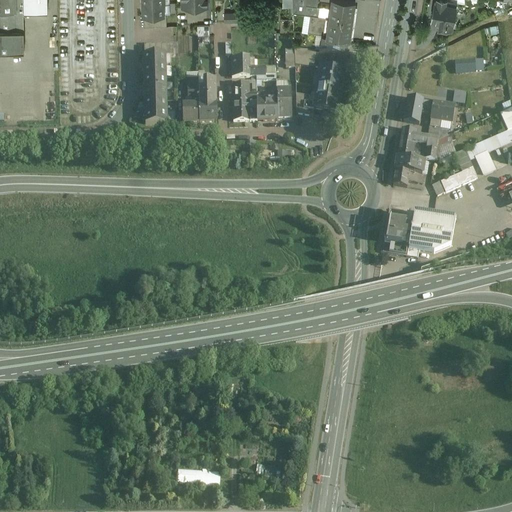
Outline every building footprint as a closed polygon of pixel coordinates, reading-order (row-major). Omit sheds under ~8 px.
[(0,0),(0,31),(24,31),(23,12),(22,0),(0,0)] [(22,0),(23,12),(48,11),(47,0),(22,0)] [(316,0),(292,0),(293,12),(305,14),(306,5),(316,7),(316,0)] [(450,1),(446,0),(436,0),(436,2),(434,1),(431,18),(440,20),(439,26),(451,28),(456,2),(450,1)] [(503,1),(494,0),(495,10),(503,6),(503,1)] [(353,6),(332,3),(331,11),(328,11),(328,16),(325,16),(322,34),(349,38),(353,6)] [(163,4),(142,4),(142,16),(143,16),(149,16),(154,16),(160,15),(164,15),(163,4)] [(239,13),(225,14),(225,22),(239,22),(239,13)] [(325,16),(310,14),(307,32),(321,34),(322,34),(325,16)] [(197,25),(197,38),(203,37),(203,43),(210,43),(210,25),(197,25)] [(24,31),(0,31),(0,52),(24,52),(24,31)] [(322,34),(321,34),(318,54),(345,59),(349,38),(322,34)] [(315,52),(294,49),(294,58),(314,60),(315,52)] [(144,56),(143,56),(143,68),(165,67),(165,55),(161,55),(155,56),(150,56),(144,56)] [(294,56),(285,57),(285,69),(295,69),(295,67),(294,58),(294,56)] [(314,60),(294,58),(295,67),(313,69),(314,60)] [(247,60),(232,60),(232,78),(248,78),(248,77),(264,76),(264,68),(247,68),(247,60)] [(475,61),(455,62),(455,74),(475,73),(475,61)] [(165,67),(143,68),(144,79),(165,78),(165,67)] [(275,67),(270,67),(270,76),(264,76),(264,81),(276,81),(275,67)] [(344,72),(320,69),(317,88),(341,91),(344,72)] [(165,78),(144,79),(144,90),(166,90),(165,78)] [(215,82),(204,82),(204,90),(198,90),(199,107),(215,106),(215,82)] [(192,100),(192,106),(182,106),(183,123),(199,123),(198,90),(198,84),(187,85),(188,100),(192,100)] [(248,86),(232,86),(233,104),(248,104),(248,96),(248,86)] [(341,91),(317,88),(314,105),(313,111),(314,111),(337,114),(341,91)] [(166,90),(144,90),(144,102),(166,101),(166,90)] [(465,104),(467,92),(455,90),(453,102),(465,104)] [(291,92),(276,92),(276,94),(276,122),(292,122),(291,92)] [(262,103),(256,103),(256,121),(276,122),(276,94),(262,94),(262,103)] [(424,102),(408,99),(404,123),(420,125),(422,113),(424,102)] [(166,101),(144,102),(145,113),(166,112),(166,101)] [(314,105),(296,102),(296,115),(313,118),(314,111),(313,111),(314,105)] [(454,107),(424,102),(422,113),(432,115),(431,125),(438,126),(438,123),(439,123),(439,121),(442,121),(441,128),(447,129),(449,122),(451,123),(454,107)] [(248,104),(233,104),(233,122),(249,122),(248,107),(252,106),(252,103),(248,104)] [(215,106),(199,107),(199,123),(215,123),(215,106)] [(508,133),(465,151),(466,153),(468,158),(470,162),(511,144),(511,109),(500,115),(508,133)] [(166,112),(145,113),(145,125),(166,124),(166,112)] [(416,133),(402,131),(400,145),(414,147),(414,143),(415,137),(416,133)] [(447,133),(439,134),(438,140),(438,141),(447,137),(447,133)] [(428,139),(415,137),(414,143),(427,145),(428,139)] [(447,137),(438,141),(437,148),(448,144),(447,137)] [(438,140),(428,139),(427,145),(426,153),(436,154),(438,141),(438,140)] [(414,147),(400,145),(398,158),(411,160),(414,147)] [(436,154),(426,153),(425,159),(435,161),(436,154)] [(466,153),(455,157),(457,163),(468,158),(466,153)] [(411,160),(398,158),(396,172),(419,176),(423,176),(424,163),(411,160)] [(468,158),(457,163),(460,168),(470,164),(470,162),(468,158)] [(470,164),(460,168),(462,174),(473,169),(470,164)] [(462,174),(440,183),(445,194),(477,180),(473,169),(462,174)] [(419,176),(396,172),(393,186),(407,188),(408,182),(417,184),(419,176)] [(455,221),(414,214),(412,226),(408,251),(434,255),(451,247),(455,221)] [(412,226),(387,222),(384,244),(383,254),(407,258),(408,251),(412,226)] [(178,485),(220,486),(220,471),(178,471),(178,485)]
